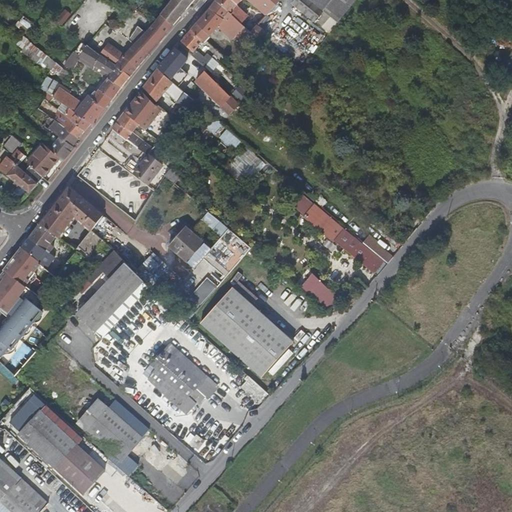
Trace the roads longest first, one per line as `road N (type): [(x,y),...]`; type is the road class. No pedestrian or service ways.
road 1 (unclassified): [(204,0),(18,229)]
road 2 (unknown): [(234,417),(181,417),(135,374),(133,357),(167,333),(205,363)]
